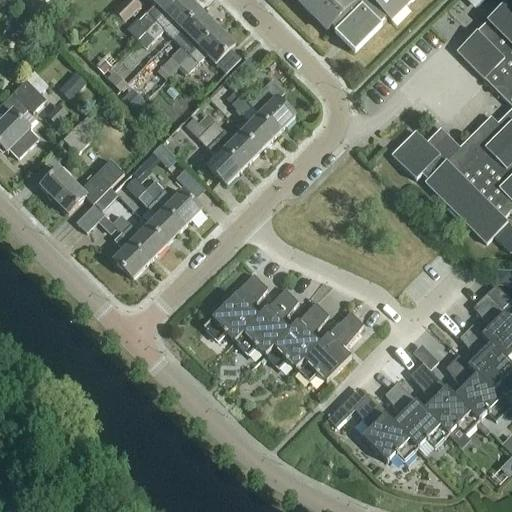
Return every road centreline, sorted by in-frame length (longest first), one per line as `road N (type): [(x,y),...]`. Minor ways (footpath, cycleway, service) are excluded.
road 1 (residential): [(248,222),(331,140),(339,115),(328,89),(239,0)]
road 2 (unclassified): [(337,511),(242,454),(128,338)]
road 3 (residential): [(248,222),(280,253),(370,293),(409,328)]
road 4 (unclassified): [(0,211),(128,338)]
road 5 (residential): [(128,338),(248,222)]
